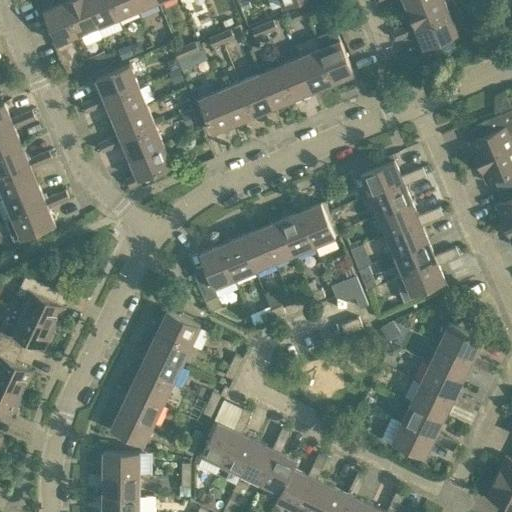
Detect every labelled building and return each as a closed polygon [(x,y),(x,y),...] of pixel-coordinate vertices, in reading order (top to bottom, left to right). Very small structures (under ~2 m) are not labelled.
[(57,42),(78,33),(63,0),(58,0),(59,1),(43,8),(57,42)] [(63,0),(78,33),(97,25),(87,0),(63,0)] [(110,0),(87,0),(97,25),(117,16),(110,0)] [(110,0),(117,16),(137,8),(134,0),(110,0)] [(244,10),(251,7),(248,0),(245,0),(240,2),(244,10)] [(415,25),(449,11),(443,0),(419,0),(407,5),(413,21),(415,25)] [(302,6),(305,15),(316,10),(313,2),(302,6)] [(305,15),(302,6),(291,11),(295,19),(305,15)] [(415,25),(413,21),(403,25),(407,34),(417,29),(424,46),(457,32),(449,11),(415,25)] [(262,23),(266,31),(276,27),(273,19),(262,23)] [(266,31),(262,23),(251,27),(255,36),(266,31)] [(407,34),(403,25),(392,30),(394,34),(396,38),(407,34)] [(353,72),(339,38),(335,27),(314,36),(319,47),(333,80),(353,72)] [(230,28),(219,32),(223,40),(233,36),(230,28)] [(212,45),(223,40),(219,32),(209,37),(212,45)] [(435,47),(439,57),(458,49),(453,39),(435,47)] [(130,45),(134,54),(144,50),(140,40),(130,45)] [(185,44),(174,49),(177,57),(188,53),(185,44)] [(133,55),(129,45),(118,49),(122,59),(133,55)] [(333,80),(319,47),(299,55),(313,88),(333,80)] [(105,53),(90,60),(95,74),(111,67),(105,53)] [(313,88),(299,55),(279,63),(293,97),(313,88)] [(176,58),(167,61),(171,70),(180,67),(176,58)] [(92,98),(96,106),(106,102),(105,98),(138,84),(130,62),(96,76),(103,94),(92,98)] [(259,72),(273,105),(293,97),(279,63),(259,72)] [(178,69),(169,73),(174,84),(183,80),(178,69)] [(7,72),(0,75),(0,84),(0,85),(11,81),(7,72)] [(253,113),(273,105),(259,72),(239,80),(253,113)] [(219,88),(233,122),(253,113),(239,80),(219,88)] [(138,84),(105,98),(106,102),(113,118),(147,104),(138,84)] [(212,130),(233,122),(219,88),(198,97),(212,130)] [(502,89),(488,93),(494,110),(508,105),(502,89)] [(96,106),(92,98),(82,102),(84,107),(85,110),(96,106)] [(0,126),(12,121),(14,125),(24,121),(21,113),(11,117),(4,101),(0,102),(0,126)] [(113,118),(119,133),(122,138),(155,124),(147,104),(113,118)] [(477,160),(511,145),(511,107),(500,113),(479,122),(484,133),(468,140),(477,160)] [(32,108),(21,113),(24,121),(35,117),(32,108)] [(187,126),(196,122),(192,111),(182,116),(187,126)] [(0,150),(21,141),(14,125),(12,121),(0,126),(0,150)] [(130,158),(163,144),(155,124),(122,138),(119,133),(109,137),(112,146),(123,141),(130,158)] [(112,146),(109,137),(98,142),(101,146),(102,150),(112,146)] [(0,173),(29,161),(28,158),(21,141),(0,150),(0,173)] [(172,164),(163,144),(130,158),(136,173),(126,177),(129,186),(140,181),(138,178),(172,164)] [(511,145),(477,160),(486,181),(502,174),(507,185),(511,183),(511,145)] [(38,153),(42,162),(52,157),(49,149),(38,153)] [(38,153),(28,158),(29,161),(0,173),(0,185),(4,195),(37,181),(31,166),(42,162),(38,153)] [(369,193),(403,179),(404,183),(415,178),(411,170),(401,175),(394,158),(360,172),(369,193)] [(411,170),(415,178),(425,174),(422,166),(411,170)] [(411,199),(404,183),(403,179),(369,193),(377,213),(411,199)] [(12,215),(46,201),(48,206),(58,201),(54,193),(44,197),(37,181),(4,195),(12,215)] [(495,203),(504,224),(511,220),(511,183),(507,185),(511,197),(495,203)] [(65,188),(54,193),(58,201),(69,197),(65,188)] [(386,233),(419,219),(421,223),(431,218),(428,210),(418,214),(411,199),(377,213),(386,233)] [(55,223),(48,206),(46,201),(12,215),(5,218),(14,239),(21,237),(55,223)] [(300,210),(314,243),(335,234),(321,201),(300,210)] [(428,210),(431,218),(442,214),(439,206),(428,210)] [(280,218),(294,252),(314,243),(300,210),(280,218)] [(260,226),(274,260),(294,252),(280,218),(260,226)] [(428,239),(421,223),(419,219),(386,233),(394,253),(428,239)] [(240,235),(254,268),(274,260),(260,226),(240,235)] [(234,276),(254,268),(240,235),(220,243),(234,276)] [(402,273),(436,258),(438,263),(448,258),(445,250),(434,254),(428,239),(394,253),(402,273)] [(362,241),(350,245),(364,285),(376,281),(362,241)] [(214,285),(234,276),(220,243),(199,252),(205,267),(193,272),(205,300),(217,295),(214,285)] [(455,246),(445,250),(448,258),(459,254),(455,246)] [(445,279),(438,263),(436,258),(402,273),(394,276),(404,300),(415,296),(413,292),(445,279)] [(25,297),(19,310),(53,326),(63,305),(45,296),(50,285),(25,273),(16,293),(25,297)] [(355,274),(347,277),(359,306),(367,303),(355,274)] [(310,291),(314,299),(325,295),(321,287),(310,291)] [(314,299),(310,291),(300,296),(303,304),(314,299)] [(270,308),(274,316),(285,312),(281,303),(270,308)] [(157,328),(190,344),(200,323),(167,308),(157,328)] [(274,316),(270,308),(260,312),(263,321),(274,316)] [(43,348),(53,326),(19,310),(13,323),(4,318),(0,325),(0,340),(19,350),(24,339),(43,348)] [(340,323),(344,334),(362,327),(358,315),(340,323)] [(439,342),(471,357),(469,361),(480,366),(484,358),(473,353),(481,337),(448,321),(439,342)] [(181,363),(190,344),(157,328),(148,348),(181,363)] [(14,361),(19,350),(0,340),(0,380),(23,391),(33,370),(14,361)] [(429,361),(462,377),(469,361),(471,357),(439,342),(429,361)] [(138,367),(171,383),(181,363),(148,348),(138,367)] [(229,363),(238,367),(243,356),(234,353),(229,363)] [(494,363),(484,358),(480,366),(490,371),(494,363)] [(462,377),(429,361),(420,381),(453,396),(451,400),(461,405),(465,397),(455,392),(462,377)] [(233,377),(238,367),(229,363),(225,374),(233,377)] [(129,387),(162,402),(171,383),(138,367),(129,387)] [(0,406),(12,413),(23,391),(0,380),(0,406)] [(443,416),(451,400),(453,396),(420,381),(410,400),(443,416)] [(206,388),(198,385),(195,392),(202,395),(206,388)] [(120,406),(153,422),(162,402),(129,387),(120,406)] [(207,400),(215,404),(220,394),(212,390),(207,400)] [(475,402),(465,397),(461,405),(471,410),(475,402)] [(215,404),(207,400),(202,411),(210,415),(215,404)] [(443,416),(410,400),(401,419),(434,435),(432,439),(442,444),(446,436),(436,431),(443,416)] [(153,422),(120,406),(110,427),(143,442),(153,422)] [(243,407),(238,417),(246,421),(251,411),(243,407)] [(424,456),(432,439),(434,435),(401,419),(391,415),(381,435),(424,456)] [(201,452),(222,462),(237,429),(241,431),(246,421),(238,417),(233,427),(217,420),(201,452)] [(277,436),(285,440),(290,429),(282,426),(277,436)] [(189,439),(197,443),(202,433),(194,429),(189,439)] [(257,439),(241,431),(237,429),(222,462),(241,471),(257,439)] [(261,481),(276,448),(280,450),(285,440),(277,436),(272,446),(257,439),(241,471),(261,481)] [(457,441),(446,436),(442,444),(453,449),(457,441)] [(192,454),(197,443),(189,439),(184,450),(192,454)] [(297,458),(280,450),(276,448),(261,481),(280,490),(292,465),(293,466),(297,458)] [(103,449),(103,472),(139,472),(139,450),(103,449)] [(318,452),(313,463),(321,467),(326,456),(318,452)] [(511,457),(505,454),(495,474),(511,482),(511,457)] [(181,472),(190,473),(190,461),(181,461),(181,472)] [(296,508),(312,475),(316,477),(321,467),(313,463),(308,473),(293,466),(292,465),(280,490),(276,498),(296,508)] [(352,481),(360,485),(365,475),(357,471),(352,481)] [(139,494),(139,472),(103,472),(102,493),(139,494)] [(190,484),(190,473),(181,472),(181,484),(190,484)] [(511,507),(511,482),(495,474),(485,494),(511,507)] [(318,511),(331,484),(316,477),(312,475),(296,508),(305,511),(318,511)] [(342,511),(351,494),(355,495),(360,485),(352,481),(347,492),(331,484),(318,511),(342,511)] [(206,493),(199,489),(195,496),(202,500),(206,493)] [(395,490),(391,500),(399,504),(404,494),(395,490)] [(102,511),(138,511),(139,494),(102,493),(102,511)] [(365,511),(370,503),(355,495),(351,494),(342,511),(365,511)] [(212,507),(214,503),(213,497),(208,495),(204,503),(212,507)] [(386,510),(370,503),(365,511),(394,511),(399,504),(391,500),(386,510)]
